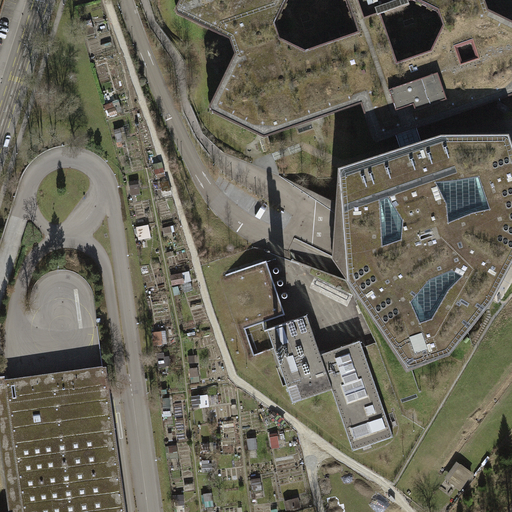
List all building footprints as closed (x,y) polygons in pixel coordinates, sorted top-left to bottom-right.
[(179,0),(175,9),(177,14),(230,40),(235,55),(209,107),(210,112),(264,138),(324,117),(361,104),(373,141),(377,142),(396,136),(417,129),(511,95),(511,21),(488,10),(484,0),(179,0)] [(338,168),(332,259),(347,281),(407,370),(450,353),(493,299),(511,263),(511,133),(511,131),(440,135),(421,141),(420,137),(417,129),(396,136),(398,141),(399,144),(400,148),(338,168)] [(150,227),(138,228),(140,241),(152,239),(150,227)] [(266,260),(216,278),(244,359),(274,349),(267,328),(280,324),(277,317),(285,315),(266,260)] [(173,285),(186,284),(186,276),(173,277),(173,285)] [(280,324),(267,328),(274,349),(292,403),(331,390),(353,451),(393,437),(360,340),(320,354),(307,315),(280,324)] [(126,511),(107,366),(103,367),(103,366),(35,375),(4,379),(4,377),(5,377),(5,376),(0,376),(0,446),(8,511),(126,511)] [(458,487),(469,472),(460,465),(449,480),(458,487)]
